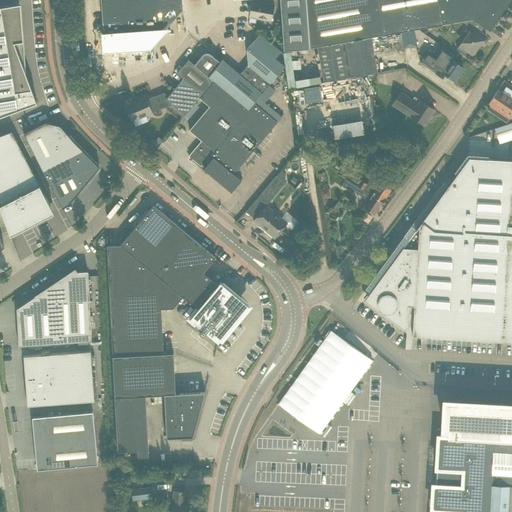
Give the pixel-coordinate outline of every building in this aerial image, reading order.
[(100,0),(103,35),(123,33),(124,48),(145,46),(144,32),(164,31),(183,9),(181,0),(100,0)] [(309,47),(305,0),(280,0),(283,49),(309,47)] [(460,20),(462,21),(472,19),(484,27),(489,30),(510,0),(306,0),(310,44),(311,47),(369,36),(400,31),(412,28),(460,20)] [(250,17),(259,19),(271,21),(274,5),(252,1),(250,17)] [(26,73),(22,29),(20,3),(0,6),(0,115),(37,102),(26,73)] [(472,19),(462,21),(471,27),(456,49),(465,55),(467,52),(472,55),(486,35),(481,32),(484,27),(472,19)] [(415,46),(412,28),(400,31),(403,48),(415,46)] [(202,55),(194,65),(213,81),(248,110),(254,102),(262,92),(269,83),(270,83),(285,65),(276,58),(281,52),(259,34),(254,40),(246,49),(248,64),(239,74),(222,60),(220,62),(211,55),(211,54),(210,54),(209,54),(209,53),(208,53),(207,53),(206,53),(205,53),(205,54),(204,54),(203,54),(203,55),(202,55)] [(317,46),(323,81),(377,72),(371,37),(317,46)] [(419,62),(425,66),(434,72),(436,68),(454,81),(463,67),(451,59),(454,55),(441,46),(434,55),(427,50),(419,62)] [(185,115),(199,98),(213,81),(194,65),(188,60),(177,73),(183,78),(165,99),(185,115)] [(201,166),(210,154),(233,127),(248,110),(213,81),(199,98),(209,106),(189,130),(201,140),(188,156),(201,166)] [(307,100),(322,98),(321,85),(306,86),(307,100)] [(489,103),(511,118),(511,115),(511,99),(498,90),(489,103)] [(411,116),(424,125),(434,109),(414,96),(412,98),(401,91),(392,105),(410,117),(411,116)] [(152,113),(152,112),(160,109),(154,96),(147,99),(146,97),(125,106),(131,121),(152,113)] [(233,127),(210,154),(213,157),(203,169),(231,192),(241,180),(234,173),(277,122),(254,102),(248,110),(233,127)] [(196,103),(186,113),(190,116),(200,106),(196,103)] [(23,133),(62,208),(68,205),(100,167),(72,140),(60,125),(45,122),(23,133)] [(53,213),(11,131),(0,135),(0,207),(10,235),(53,213)] [(370,291),(364,300),(406,331),(408,305),(414,305),(412,335),(511,341),(511,159),(469,157),(451,181),(370,291)] [(338,173),(346,178),(382,202),(391,189),(380,182),(375,189),(346,170),(348,167),(344,164),(343,167),(340,171),(338,173)] [(327,172),(335,178),(337,175),(329,169),(327,172)] [(260,194),(269,202),(285,183),(276,175),(260,194)] [(382,202),(346,178),(341,185),(347,189),(350,188),(368,200),(363,207),(374,214),(382,202)] [(253,220),(274,238),(288,222),(266,204),(253,220)] [(164,394),(175,393),(173,353),(163,353),(161,308),(173,307),(183,296),(198,308),(189,318),(202,328),(199,332),(203,335),(206,331),(209,334),(208,334),(218,342),(248,305),(220,281),(217,285),(202,272),(215,257),(153,205),(120,244),(106,245),(117,451),(137,450),(137,456),(148,456),(145,395),(164,394)] [(89,339),(87,271),(77,271),(75,267),(25,301),(26,302),(17,308),(18,345),(89,339)] [(331,330),(278,404),(319,434),(343,402),(348,405),(356,395),(351,391),(373,361),(331,330)] [(100,349),(99,339),(79,340),(80,350),(100,349)] [(39,395),(40,404),(94,400),(90,351),(23,355),(23,356),(25,356),(27,381),(29,381),(30,396),(39,395)] [(190,420),(189,409),(200,409),(205,392),(194,392),(184,393),(175,393),(164,394),(166,438),(181,437),(181,440),(192,440),(192,431),(192,420),(190,420)] [(511,511),(511,403),(444,399),(442,426),(448,426),(448,429),(447,437),(446,436),(446,440),(441,444),(438,443),(436,485),(434,485),(433,487),(430,487),(429,494),(433,495),(433,498),(429,498),(429,505),(432,506),(432,508),(434,508),(434,511),(511,511)] [(32,417),(33,426),(37,469),(97,464),(93,411),(32,417)] [(129,478),(131,500),(153,498),(152,483),(143,483),(143,477),(129,478)] [(183,505),(185,492),(173,491),(171,509),(166,509),(166,511),(187,511),(188,505),(183,505)]
